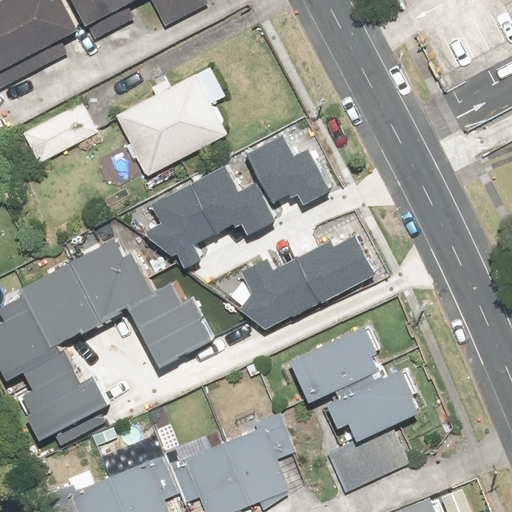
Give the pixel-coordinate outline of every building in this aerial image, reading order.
[(66,0),(6,0),(0,3),(0,77),(84,40),(66,0)] [(84,0),(97,26),(152,0),(84,0)] [(213,63),(111,110),(133,158),(235,111),(213,63)] [(84,94),(30,128),(54,166),(108,133),(84,94)] [(249,146),(264,174),(277,197),(301,184),(307,195),(334,181),(311,140),(297,147),(286,127),(249,146)] [(231,159),(196,176),(220,226),(238,217),(244,219),(248,217),(252,226),(282,211),(277,197),(264,174),(244,184),(231,159)] [(165,215),(150,223),(154,230),(177,247),(183,246),(190,259),(207,250),(200,237),(220,226),(196,176),(155,195),(165,215)] [(337,231),(300,252),(323,293),(380,267),(358,229),(341,238),(337,231)] [(113,244),(70,266),(100,324),(128,309),(154,296),(132,255),(121,260),(113,244)] [(276,251),(247,263),(258,281),(244,298),(270,319),(323,293),(300,252),(281,261),(276,251)] [(19,293),(23,300),(49,350),(61,344),(100,324),(70,266),(19,293)] [(154,296),(128,309),(160,370),(215,342),(194,300),(181,307),(171,287),(154,296)] [(8,327),(0,330),(0,370),(6,382),(25,372),(36,393),(75,372),(61,344),(49,350),(23,300),(0,312),(8,327)] [(335,391),(380,371),(372,352),(378,349),(368,326),(289,361),(308,403),(335,391)] [(164,386),(146,348),(104,369),(122,406),(164,386)] [(380,371),(335,391),(339,398),(324,404),(336,430),(349,424),(357,441),(396,424),(420,413),(401,369),(383,377),(380,371)] [(75,372),(36,393),(25,398),(34,415),(26,419),(38,442),(106,407),(91,379),(81,384),(75,372)] [(260,430),(227,443),(250,503),(293,487),(280,453),(297,447),(282,408),(255,418),(260,430)] [(396,424),(357,441),(327,454),(344,492),(413,461),(396,424)] [(226,511),(250,503),(227,443),(197,454),(193,442),(167,452),(185,500),(199,494),(206,511),(226,511)] [(162,456),(110,476),(124,511),(172,511),(167,498),(177,495),(162,456)] [(72,490),(80,511),(124,511),(110,476),(72,490)] [(436,511),(433,503),(410,511),(436,511)]
